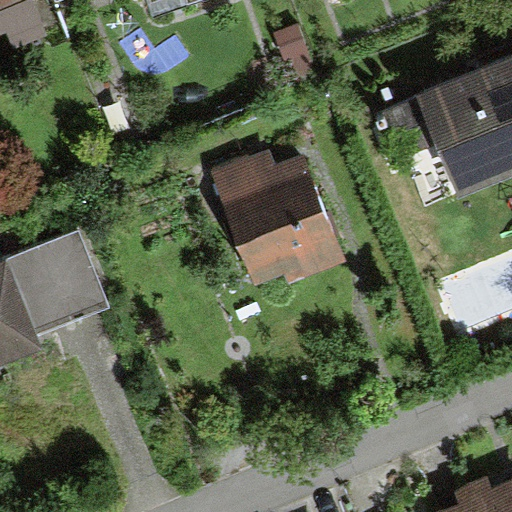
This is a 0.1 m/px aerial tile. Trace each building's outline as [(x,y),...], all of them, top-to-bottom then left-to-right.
[(34,0),(13,0),(0,5),(0,30),(1,33),(10,29),(14,40),(45,28),(34,0)] [(440,134),(460,181),(511,159),(511,37),(416,78),(420,88),(383,104),(402,150),(440,134)] [(213,165),(257,275),(286,263),(291,276),(348,253),(304,143),(276,155),(271,141),(213,165)] [(9,242),(0,245),(0,351),(45,334),(42,324),(112,297),(81,219),(11,246),(9,242)] [(430,501),(434,511),(511,511),(511,468),(494,476),(490,466),(456,480),(460,489),(430,501)]
